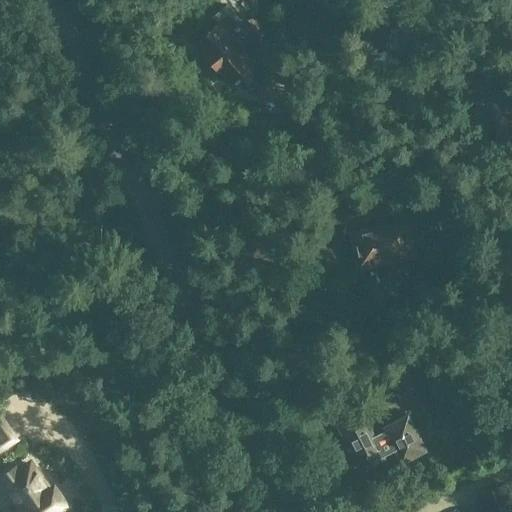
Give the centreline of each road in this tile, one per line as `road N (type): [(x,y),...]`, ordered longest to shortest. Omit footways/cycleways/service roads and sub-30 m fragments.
road 1 (tertiary): [(278,511),(50,0)]
road 2 (track): [(0,229),(109,236),(152,229)]
